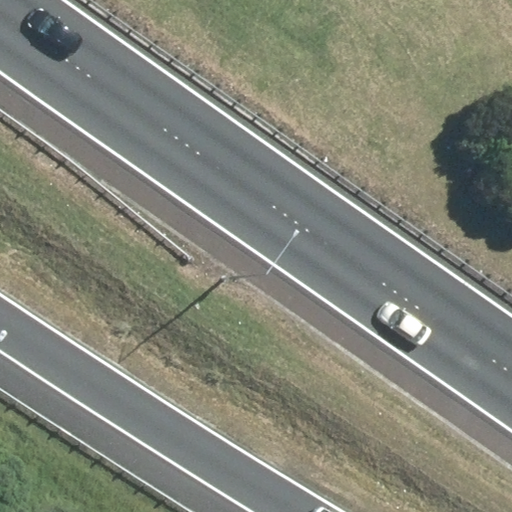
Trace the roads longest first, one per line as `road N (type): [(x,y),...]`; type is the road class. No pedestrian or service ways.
road 1 (motorway): [(511,360),(2,0)]
road 2 (motorway): [(303,511),(0,325)]
